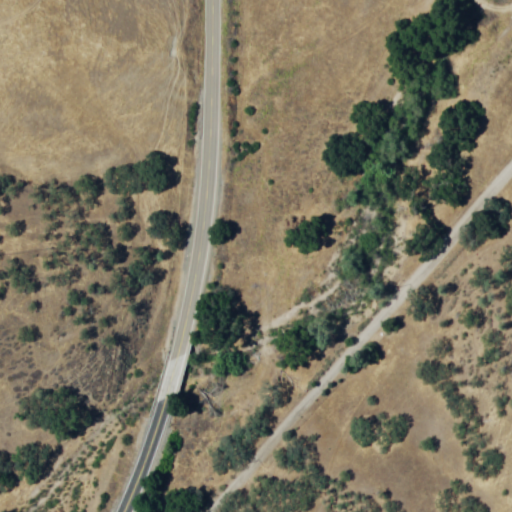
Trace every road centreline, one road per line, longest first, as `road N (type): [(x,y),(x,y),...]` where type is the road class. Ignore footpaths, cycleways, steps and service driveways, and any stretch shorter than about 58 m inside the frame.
road 1 (track): [(511,180),(221,511)]
road 2 (primary): [(181,351),(203,206),(209,0)]
